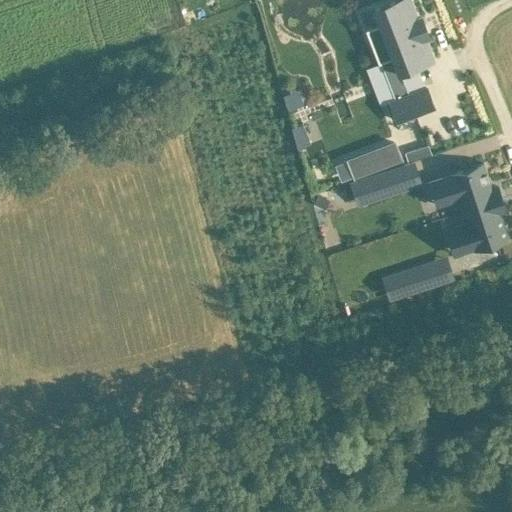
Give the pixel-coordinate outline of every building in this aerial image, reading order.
[(365,28),(378,62),(380,61),(394,98),(390,100),(390,102),(392,101),(398,117),(396,118),(397,119),(433,105),(433,103),(431,104),(425,88),(427,87),(426,86),(409,93),(401,70),(433,58),(424,35),(427,33),(427,32),(423,34),(417,19),(421,17),(421,16),(417,17),(410,0),(393,0),(375,7),(380,22),(365,28)] [(302,121),(291,126),(297,147),(310,142),(302,121)] [(382,145),(359,154),(366,170),(389,162),(400,157),(394,141),(382,145)] [(428,144),(405,151),(408,161),(431,153),(428,144)] [(483,161),(437,176),(446,202),(457,198),(461,210),(499,198),(495,185),(491,186),(483,161)] [(393,169),(353,183),(359,201),(399,188),(419,182),(413,163),(393,169)] [(317,193),(313,202),(322,207),(326,197),(317,193)] [(465,222),(454,225),(462,251),(508,236),(500,212),(503,210),(499,198),(461,210),(465,222)] [(425,264),(385,277),(391,296),(431,283),(451,276),(445,257),(425,264)]
